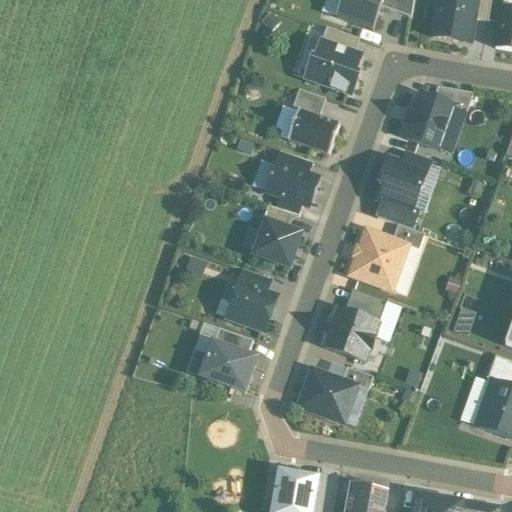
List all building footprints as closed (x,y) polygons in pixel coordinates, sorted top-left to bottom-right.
[(340,0),(335,18),(372,30),(379,8),(382,0),(340,0)] [(382,0),(379,8),(411,19),(414,0),(382,0)] [(479,2),(470,0),(439,0),(433,39),(472,46),(475,23),(479,2)] [(475,23),(486,25),(490,0),(479,0),(479,2),(475,23)] [(502,0),(490,0),(486,25),(498,26),(501,12),(502,0)] [(511,13),(501,12),(498,26),(494,51),(511,54),(511,13)] [(359,42),(326,30),(320,46),(321,46),(321,45),(354,57),(359,42)] [(354,57),(321,45),(321,46),(315,63),(312,63),(306,81),(331,90),(331,91),(344,96),(345,95),(350,97),(357,78),(354,77),(361,60),(354,57)] [(439,90),(434,103),(453,110),(466,114),(473,96),(439,90)] [(325,102),(298,93),(292,112),(297,114),(298,113),(318,121),(325,102)] [(405,143),(438,154),(453,110),(434,103),(421,99),(417,111),(413,110),(408,126),(410,127),(405,143)] [(318,121),(298,113),(297,114),(287,144),(328,158),(339,128),(318,121)] [(274,168),(309,180),(313,167),(279,155),(274,168)] [(408,156),(403,169),(425,177),(430,164),(408,156)] [(403,169),(388,164),(380,187),(383,188),(378,203),(382,205),(412,215),(425,177),(403,169)] [(309,180),(277,169),(267,197),(280,201),(303,209),(309,211),(318,183),(309,180)] [(303,209),(280,201),(276,213),(290,217),(299,220),(303,209)] [(412,215),(382,205),(377,221),(398,229),(410,233),(416,217),(412,215)] [(276,213),(268,209),(262,225),(265,226),(265,225),(285,232),(290,217),(276,213)] [(285,232),(265,225),(265,226),(253,259),(288,271),(300,238),(285,232)] [(398,229),(392,244),(407,249),(418,253),(424,238),(410,233),(398,229)] [(350,279),(390,294),(407,249),(392,244),(366,234),(350,279)] [(270,282),(243,273),(238,288),(264,297),(270,282)] [(264,297),(238,288),(237,289),(231,292),(229,299),(232,305),(231,307),(239,309),(234,324),(264,335),(276,301),(264,297)] [(344,316),(377,328),(385,305),(352,293),(344,316)] [(323,350),(364,365),(377,328),(344,316),(336,314),(323,350)] [(253,344),(218,332),(213,347),(247,359),(253,344)] [(213,347),(211,346),(199,381),(244,397),(257,362),(247,359),(213,347)] [(493,386),(511,393),(511,365),(497,360),(488,385),(493,386)] [(347,372),(342,385),(356,391),(368,395),(373,381),(347,372)] [(343,428),(356,391),(342,385),(313,375),(300,412),(343,428)] [(477,430),(511,442),(511,393),(493,386),(477,430)] [(312,511),(318,483),(279,476),(272,511),(312,511)] [(371,493),(350,489),(345,511),(383,511),(386,497),(371,494),(371,493)] [(415,511),(462,511),(464,505),(417,498),(415,511)]
